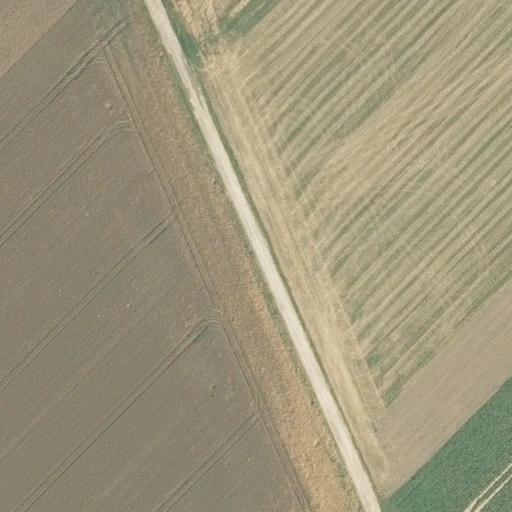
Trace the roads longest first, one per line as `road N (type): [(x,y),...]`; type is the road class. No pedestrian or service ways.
road 1 (track): [(153,0),(304,351)]
road 2 (track): [(373,511),(304,351)]
